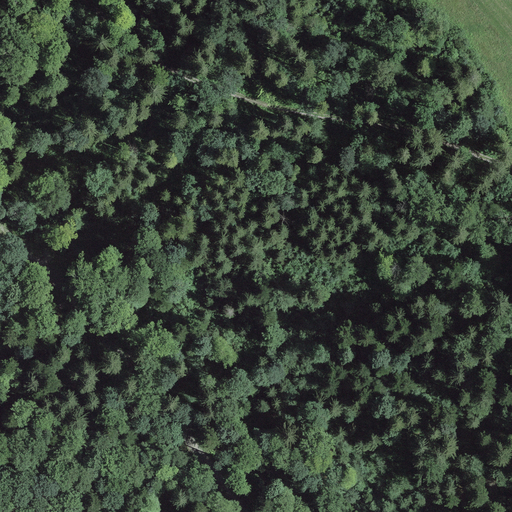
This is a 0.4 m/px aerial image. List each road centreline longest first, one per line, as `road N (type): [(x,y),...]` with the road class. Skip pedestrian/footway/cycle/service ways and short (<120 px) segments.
road 1 (track): [(105,0),(179,76),(337,106),(475,150),(511,186)]
road 2 (track): [(244,511),(0,225)]
